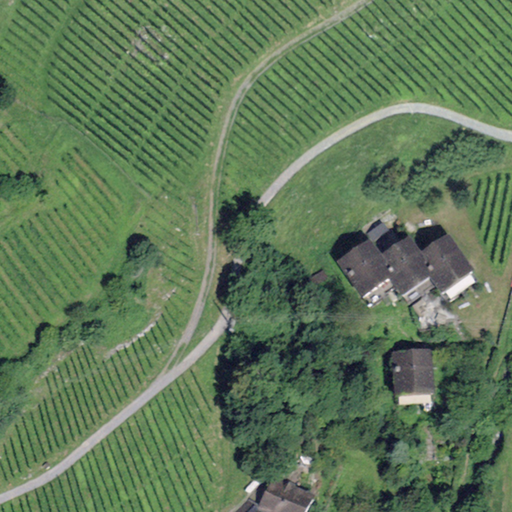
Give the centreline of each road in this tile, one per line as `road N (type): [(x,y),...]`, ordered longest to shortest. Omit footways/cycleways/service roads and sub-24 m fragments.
road 1 (residential): [(511,136),(416,108),(379,115),(327,141),(258,204),(243,230),(223,326),(166,377)]
road 2 (residential): [(166,377),(204,297),(217,170),(233,108),(254,72),(368,0)]
road 3 (residential): [(166,377),(47,478),(0,501)]
